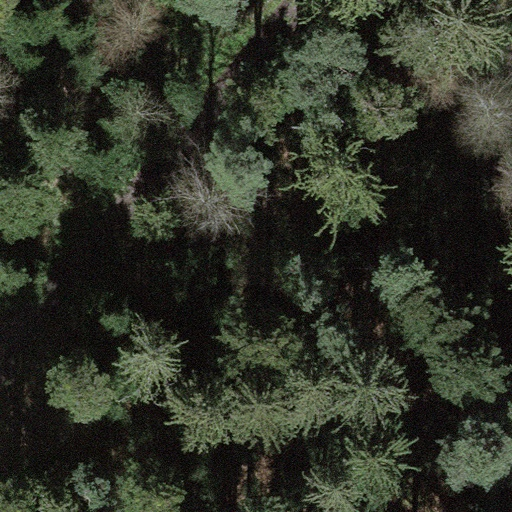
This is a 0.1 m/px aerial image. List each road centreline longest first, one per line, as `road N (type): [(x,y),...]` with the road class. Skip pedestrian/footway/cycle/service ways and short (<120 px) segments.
road 1 (track): [(298,0),(0,351)]
road 2 (track): [(173,0),(0,267)]
